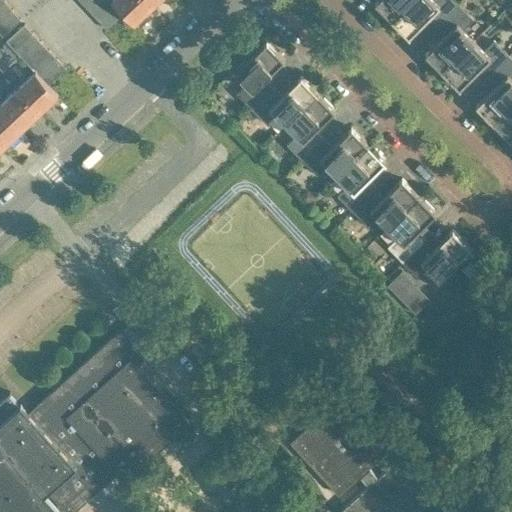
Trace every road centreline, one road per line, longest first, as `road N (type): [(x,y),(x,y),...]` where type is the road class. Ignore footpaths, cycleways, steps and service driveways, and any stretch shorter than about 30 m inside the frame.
road 1 (residential): [(511,205),(496,218),(474,219),(267,0)]
road 2 (residential): [(0,217),(231,0)]
road 3 (residential): [(334,0),(505,169),(511,188)]
